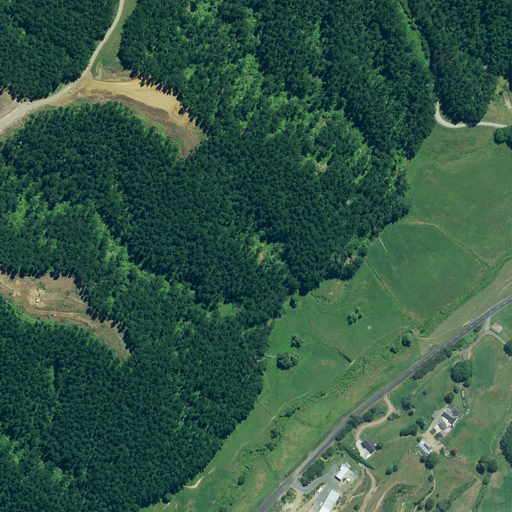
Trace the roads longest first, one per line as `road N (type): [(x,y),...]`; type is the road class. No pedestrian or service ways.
road 1 (unclassified): [(511,297),(343,422),(258,511)]
road 2 (track): [(409,0),(424,31),(438,112),(511,128)]
road 3 (track): [(115,0),(66,83),(0,123)]
road 4 (track): [(488,325),(426,435)]
